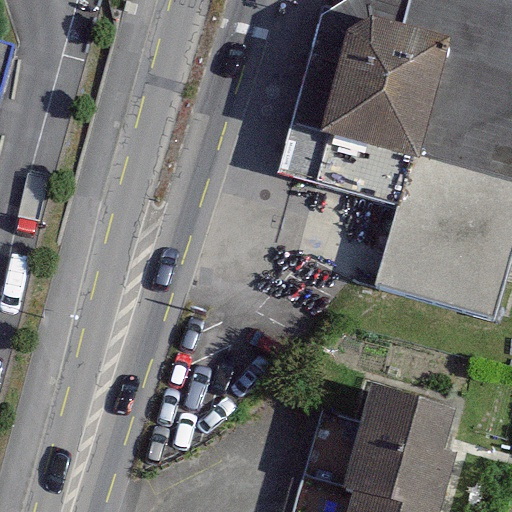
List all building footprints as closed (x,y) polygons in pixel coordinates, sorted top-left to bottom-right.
[(412,0),(402,36),(446,48),(412,165),(377,286),(490,318),(511,239),(511,5),(494,0),(412,0)] [(446,48),(402,36),(376,28),(352,40),(324,139),(412,165),(446,48)] [(0,109),(18,47),(0,41),(0,109)] [(450,413),(373,392),(364,424),(347,488),(359,492),(433,511),(435,511),(452,456),(440,452),(450,413)] [(303,476),(347,488),(364,424),(321,412),(303,476)] [(347,488),(303,476),(292,511),(353,511),(359,492),(347,488)] [(433,511),(359,492),(353,511),(433,511)]
